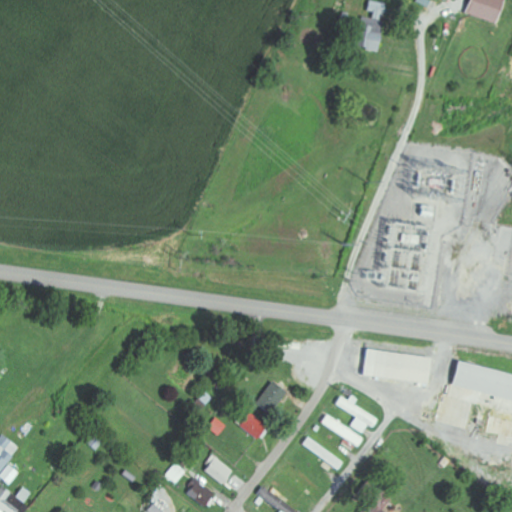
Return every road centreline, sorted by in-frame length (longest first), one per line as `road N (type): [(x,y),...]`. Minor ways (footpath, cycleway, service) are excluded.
road 1 (residential): [(0,271),(511,344)]
road 2 (residential): [(231,511),(317,398),(345,319)]
